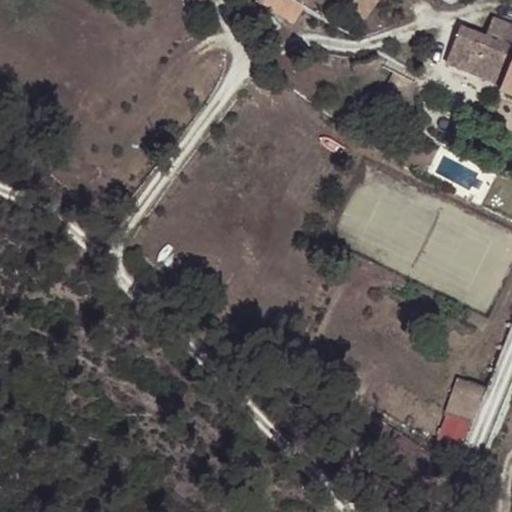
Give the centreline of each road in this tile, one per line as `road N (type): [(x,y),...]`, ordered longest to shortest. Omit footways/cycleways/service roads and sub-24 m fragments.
road 1 (track): [(356,511),(108,260),(0,182)]
road 2 (track): [(108,260),(237,75),(239,52),(217,0)]
road 3 (track): [(239,52),(291,39),(352,45),(442,18),(511,11)]
road 4 (residential): [(465,511),(471,459),(511,355)]
